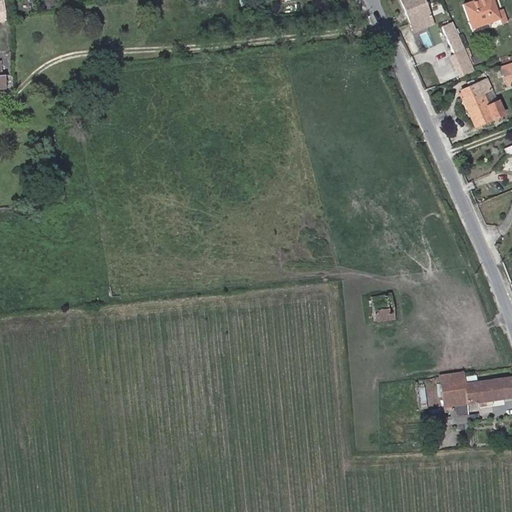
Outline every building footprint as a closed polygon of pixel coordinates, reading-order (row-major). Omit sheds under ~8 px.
[(432,31),(438,28),(427,0),(410,8),(425,42),(436,38),(432,31)] [(511,15),(511,14),(505,16),(499,0),(473,9),(480,33),(507,25),(510,29),(511,28),(511,15)] [(505,88),(511,85),(511,66),(498,72),(505,88)] [(465,80),(461,68),(453,71),(456,83),(465,80)] [(453,71),(443,74),(447,86),(456,83),(453,71)] [(475,114),(483,131),(510,119),(493,82),(469,92),(478,112),(475,114)] [(371,296),(374,321),(393,319),(390,294),(371,296)] [(463,378),(463,373),(439,376),(440,378),(443,406),(466,403),(463,378)] [(511,376),(475,382),(475,376),(463,378),(466,403),(478,402),(478,406),(493,404),(492,400),(511,397),(511,376)] [(419,385),(421,408),(427,407),(425,384),(419,385)] [(436,428),(434,413),(427,414),(428,428),(436,428)]
